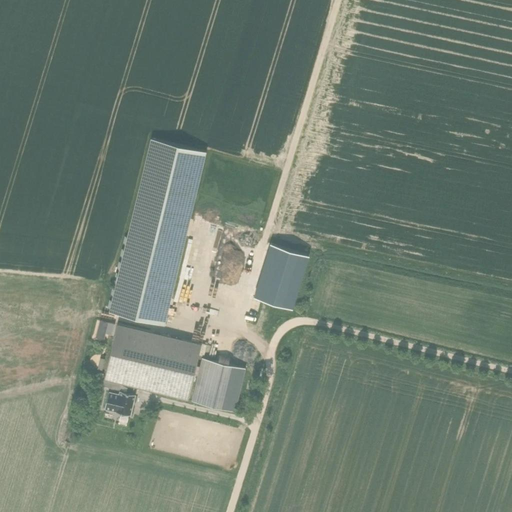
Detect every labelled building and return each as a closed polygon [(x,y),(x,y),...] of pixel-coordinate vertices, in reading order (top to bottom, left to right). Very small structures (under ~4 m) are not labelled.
[(151,137),(128,234),(110,311),(164,324),(206,151),(151,137)] [(254,296),(292,308),(308,254),(270,242),(254,296)] [(206,276),(208,264),(201,263),(198,274),(206,276)] [(104,290),(100,306),(107,307),(111,291),(104,290)] [(114,324),(100,320),(96,337),(104,338),(105,332),(112,334),(114,324)] [(204,356),(207,345),(202,344),(117,323),(102,385),(120,389),(119,394),(109,391),(105,408),(115,410),(115,411),(130,414),(135,394),(132,393),(134,386),(188,399),(194,374),(197,374),(191,400),(235,411),(245,367),(202,357),(200,365),(196,365),(199,355),(204,356)]
